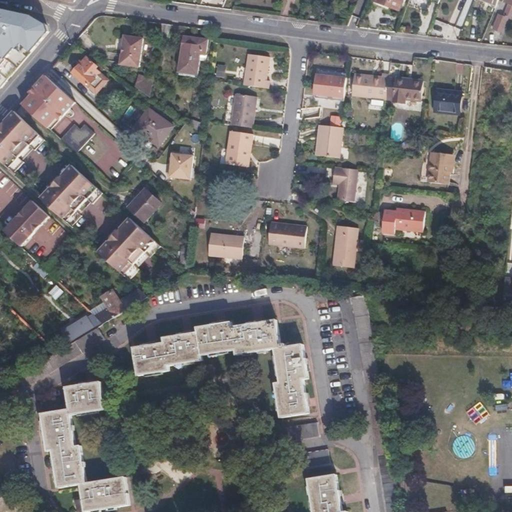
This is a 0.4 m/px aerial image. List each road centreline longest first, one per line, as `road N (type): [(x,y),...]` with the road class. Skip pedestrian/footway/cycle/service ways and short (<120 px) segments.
road 1 (residential): [(77,15),(110,6),(303,32)]
road 2 (residential): [(303,32),(511,57)]
road 3 (residential): [(283,193),(303,32)]
road 4 (unknown): [(473,52),(457,204)]
road 5 (unknown): [(364,445),(347,319)]
